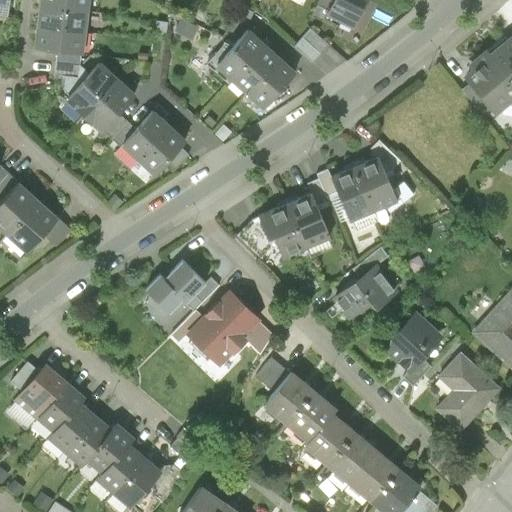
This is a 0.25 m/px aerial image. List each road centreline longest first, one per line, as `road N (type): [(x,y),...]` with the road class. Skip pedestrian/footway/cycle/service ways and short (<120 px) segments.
road 1 (residential): [(123,238),(337,97),(458,0)]
road 2 (residential): [(123,238),(0,118)]
road 3 (residential): [(0,329),(123,238)]
